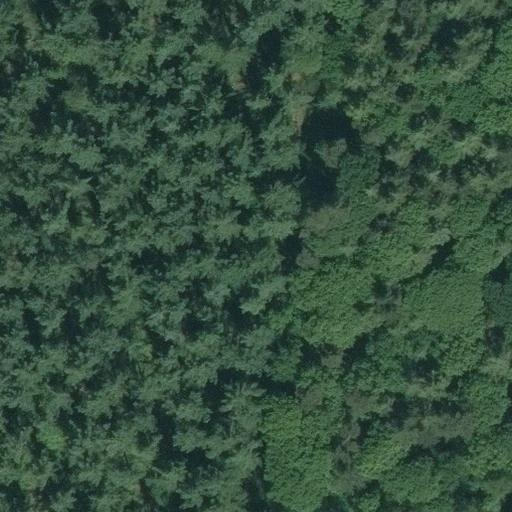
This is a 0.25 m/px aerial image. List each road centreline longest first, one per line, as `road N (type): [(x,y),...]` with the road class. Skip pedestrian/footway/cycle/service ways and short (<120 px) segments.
road 1 (track): [(326,0),(243,511)]
road 2 (track): [(0,354),(261,401)]
